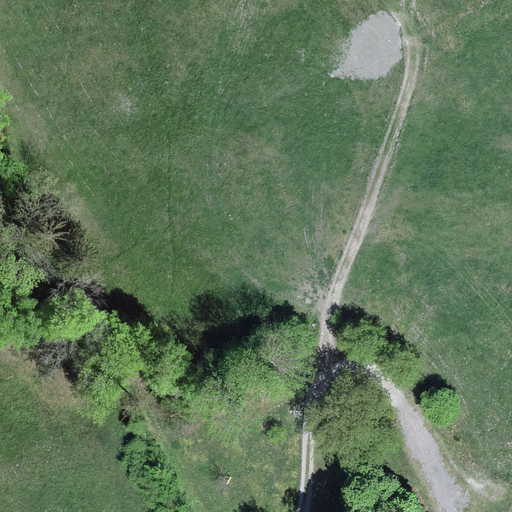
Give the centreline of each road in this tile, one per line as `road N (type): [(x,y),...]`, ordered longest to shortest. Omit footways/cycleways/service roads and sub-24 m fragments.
road 1 (track): [(449,511),(414,427),(377,377),(353,365),(320,380)]
road 2 (track): [(303,511),(320,380)]
